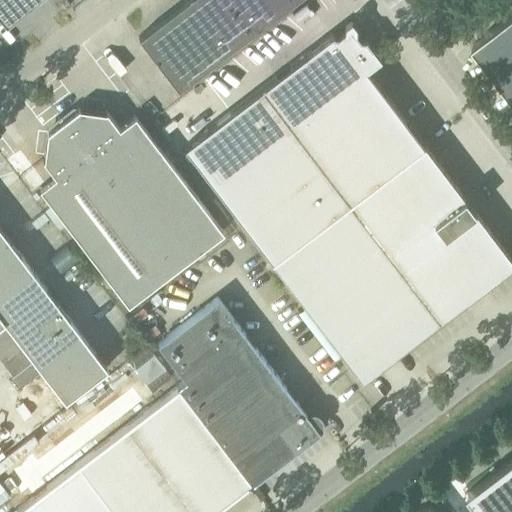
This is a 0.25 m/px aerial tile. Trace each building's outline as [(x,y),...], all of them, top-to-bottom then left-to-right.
[(0,0),(0,13),(5,20),(25,3),(22,0),(0,0)] [(179,87),(292,0),(184,0),(139,35),(179,87)] [(511,11),(471,43),(511,96),(511,11)] [(270,258),(423,142),(367,68),(380,57),(365,37),(363,38),(363,32),(359,25),(356,25),(351,19),(344,24),(343,30),(338,34),(332,33),(184,145),(270,258)] [(55,175),(40,187),(128,304),(181,263),(187,258),(203,246),(204,245),(224,229),(135,114),(119,126),(107,110),(77,107),(47,130),(43,159),(55,175)] [(423,142),(270,258),(361,378),(511,263),(511,258),(473,207),(469,211),(459,198),(463,195),(463,194),(423,142)] [(0,313),(1,315),(62,395),(104,364),(0,225),(0,313)] [(178,386),(251,482),(320,430),(321,429),(322,428),(323,426),(323,425),(324,423),(324,422),(323,418),(322,416),(320,413),(318,412),(315,411),(314,411),(310,412),(309,413),(307,413),(217,296),(157,342),(185,378),(177,384),(178,386)] [(2,319),(0,321),(0,363),(23,346),(2,319)] [(23,346),(0,363),(0,403),(1,405),(43,373),(23,346)] [(43,373),(1,405),(22,432),(63,400),(43,373)] [(253,484),(251,482),(178,386),(18,507),(22,511),(211,511),(245,487),(248,485),(249,486),(250,487),(251,487),(252,487),(253,486),(253,485),(253,484)] [(511,511),(511,456),(468,490),(485,511),(511,511)] [(414,511),(439,511),(430,500),(414,511)]
